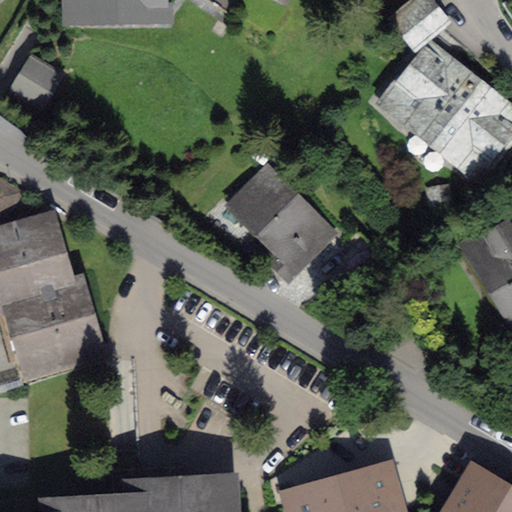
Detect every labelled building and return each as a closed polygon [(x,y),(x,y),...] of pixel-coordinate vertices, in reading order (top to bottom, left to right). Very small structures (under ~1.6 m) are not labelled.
[(74,0),(75,14),(160,12),(160,0),(74,0)] [(417,44),(442,24),(423,0),(418,0),(396,18),(417,44)] [(492,107),(495,103),(429,52),(391,99),(478,168),(510,127),(501,120),(503,116),(492,107)] [(33,63),(15,92),(37,105),(55,76),(33,63)] [(328,233),(266,172),(230,208),(276,255),(271,260),(289,278),(310,257),(308,254),(328,233)] [(0,220),(2,222),(19,194),(0,182),(0,220)] [(511,222),(472,247),(511,311),(511,222)] [(0,236),(0,278),(27,370),(95,350),(76,284),(66,287),(48,223),(18,231),(0,236)] [(225,511),(224,488),(139,493),(138,473),(116,475),(118,509),(59,511),(225,511)] [(397,511),(386,473),(291,500),(293,511),(397,511)] [(511,511),(511,498),(475,476),(452,511),(511,511)]
